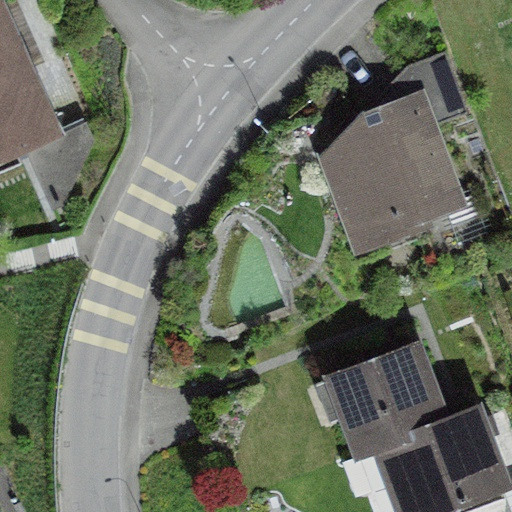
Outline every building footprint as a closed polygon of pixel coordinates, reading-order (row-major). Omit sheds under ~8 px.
[(7,13),(0,15),(0,89),(34,75),(7,13)] [(62,140),(34,75),(0,89),(0,166),(28,154),(62,140)] [(370,123),(327,164),(362,262),(439,235),(435,226),(468,215),(428,103),(370,123)] [(115,182),(92,129),(28,154),(45,211),(115,182)] [(423,352),(330,387),(358,461),(378,453),(450,426),(423,352)] [(233,406),(195,418),(202,441),(240,429),(233,406)] [(378,453),(400,511),(477,511),(511,499),(511,484),(485,413),(450,426),(378,453)]
